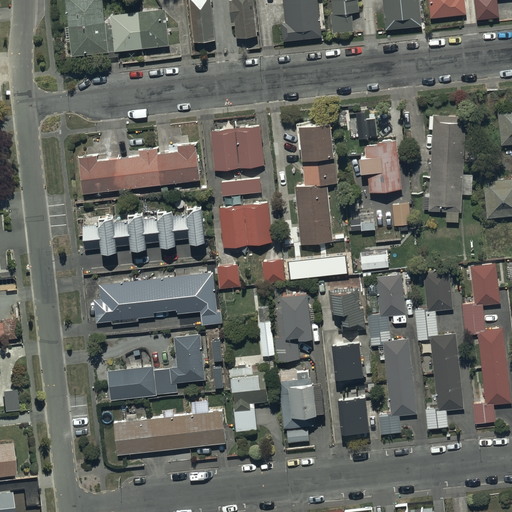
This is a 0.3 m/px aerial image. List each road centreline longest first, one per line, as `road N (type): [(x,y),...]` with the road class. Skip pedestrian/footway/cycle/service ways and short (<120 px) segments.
road 1 (residential): [(25,106),(511,56)]
road 2 (residential): [(69,507),(511,458)]
road 3 (residential): [(69,507),(25,106)]
